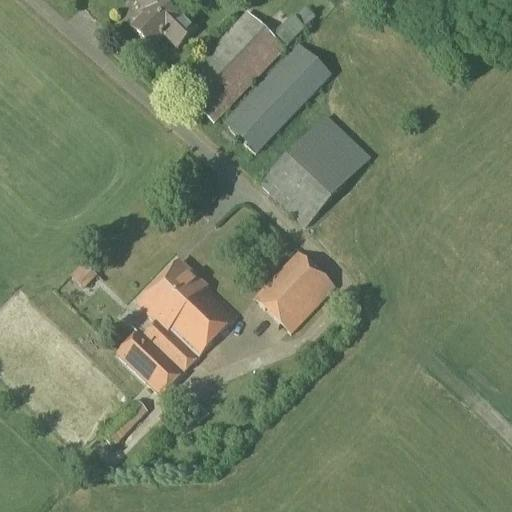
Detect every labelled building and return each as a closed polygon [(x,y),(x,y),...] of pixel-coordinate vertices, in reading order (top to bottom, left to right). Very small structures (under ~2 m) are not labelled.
[(163,40),(178,55),(199,35),(184,20),(179,24),(159,4),(163,0),(162,0),(130,0),(146,15),(131,31),(152,52),(163,40)] [(176,92),(213,128),(284,54),(246,17),(176,92)] [(273,37),(287,51),(306,32),(292,18),(273,37)] [(298,49),(223,128),(255,159),(331,79),(298,49)] [(260,189),(306,232),(341,194),(297,151),(260,189)] [(254,304),(291,339),(335,292),(298,257),(254,304)] [(117,359),(161,401),(235,324),(205,295),(207,293),(179,266),(137,310),(162,333),(150,345),(140,335),(117,359)] [(81,290),(93,277),(83,267),(71,280),(81,290)] [(99,441),(113,454),(148,417),(135,404),(99,441)]
